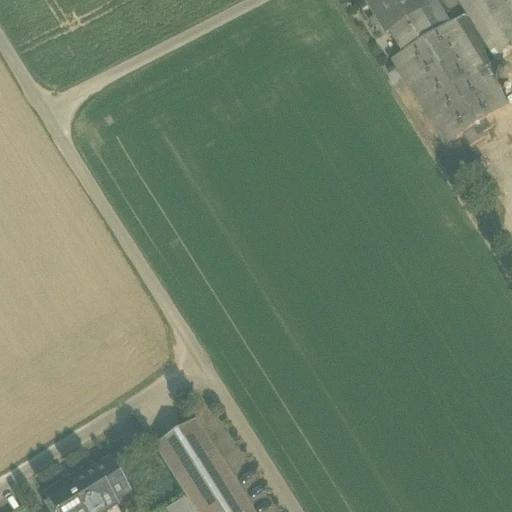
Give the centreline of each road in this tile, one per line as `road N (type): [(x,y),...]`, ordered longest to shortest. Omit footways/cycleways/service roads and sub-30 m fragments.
road 1 (unclassified): [(199,360),(43,109),(258,0)]
road 2 (unclassified): [(199,360),(0,486)]
road 3 (unclassified): [(295,511),(199,360)]
